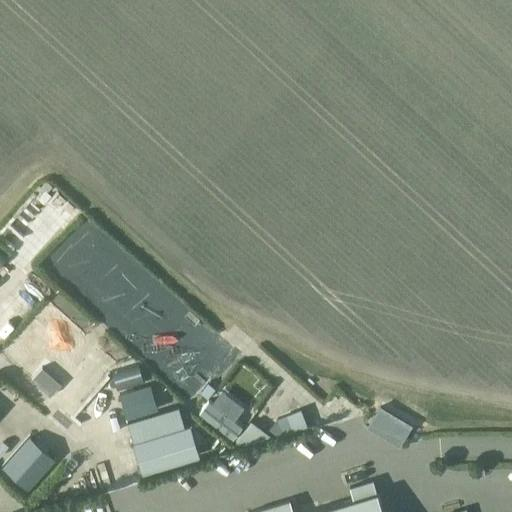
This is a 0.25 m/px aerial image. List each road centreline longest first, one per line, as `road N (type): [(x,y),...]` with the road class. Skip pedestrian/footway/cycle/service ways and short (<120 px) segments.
road 1 (track): [(511,453),(361,453),(181,511)]
road 2 (track): [(226,330),(361,453)]
road 3 (track): [(511,486),(431,487),(399,452)]
